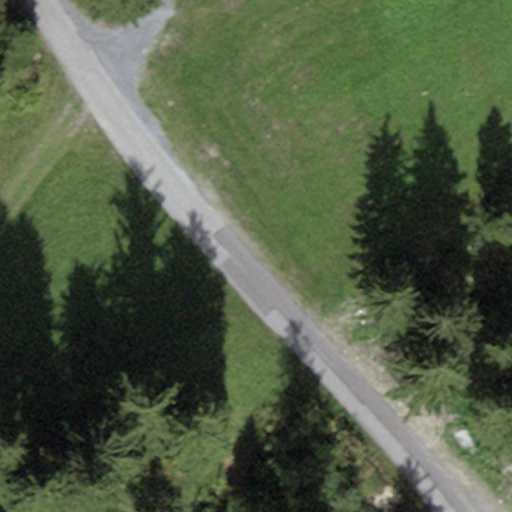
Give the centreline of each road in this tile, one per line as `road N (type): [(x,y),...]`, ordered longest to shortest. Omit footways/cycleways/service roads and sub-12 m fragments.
road 1 (track): [(0,374),(221,250)]
road 2 (track): [(239,0),(136,46),(93,84)]
